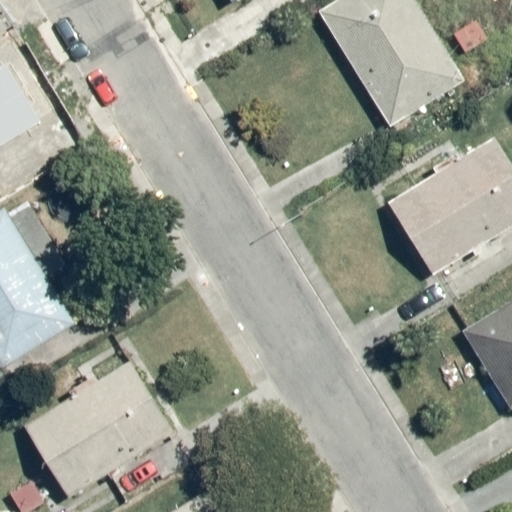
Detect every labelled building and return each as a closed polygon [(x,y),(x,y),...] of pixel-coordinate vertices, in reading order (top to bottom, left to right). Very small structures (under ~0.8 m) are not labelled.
[(471,83),(416,0),(348,0),(324,15),(395,130),(471,83)] [(6,65),(0,68),(0,145),(39,123),(6,65)] [(511,157),(502,141),(395,206),(437,278),(511,232),(511,157)] [(83,325),(12,210),(0,218),(0,369),(2,372),(83,325)] [(511,311),(469,335),(511,400),(511,311)] [(178,436),(132,366),(26,427),(72,499),(178,436)] [(232,511),(220,492),(186,511),(232,511)]
